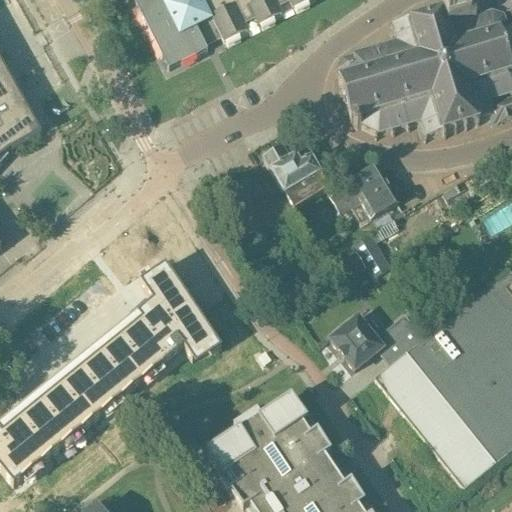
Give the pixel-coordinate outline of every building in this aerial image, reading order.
[(207,53),(202,42),(218,34),(224,47),(247,35),(244,29),(255,23),(258,29),(282,18),(278,11),(289,6),(293,12),(316,0),(315,0),(131,0),(168,73),(207,53)] [(352,60),(341,63),(337,74),(339,84),(338,84),(341,94),(339,93),(339,95),(341,96),(341,97),(342,97),(344,97),(349,96),(353,111),(349,113),(347,114),(346,115),(345,118),(347,119),(348,118),(351,127),(352,126),(354,130),(357,132),(361,131),(375,138),(374,141),(376,142),(378,139),(391,135),(392,139),(394,138),(393,135),(406,131),(407,134),(410,134),(409,130),(417,128),(420,141),(424,140),(425,141),(423,144),(425,145),(427,142),(442,137),(443,141),(446,141),(444,137),(453,134),(454,136),(456,136),(455,133),(464,131),(465,133),(467,132),(466,130),(475,127),(476,131),(491,127),(492,130),(511,124),(511,0),(500,0),(499,3),(496,4),(497,7),(473,14),(472,9),(464,5),(464,3),(461,3),(454,0),(452,0),(447,2),(443,9),(442,9),(441,5),(430,8),(429,7),(428,8),(419,11),(417,10),(416,12),(418,13),(420,19),(419,20),(420,22),(411,25),(410,20),(407,21),(409,25),(394,30),(390,28),(389,30),(392,32),(393,33),(389,34),(393,47),(385,50),(384,46),(381,47),(382,51),(370,54),(368,51),(366,52),(367,55),(354,59),(353,55),(351,56),(352,60)] [(0,63),(0,251),(1,251),(0,249),(0,167),(8,158),(6,156),(10,152),(11,154),(41,137),(0,63)] [(274,197),(221,230),(234,250),(235,251),(293,215),(329,194),(311,163),(295,173),(282,151),(262,163),(283,198),(277,202),(274,197)] [(489,168),(461,184),(468,195),(496,178),(489,168)] [(398,207),(376,170),(349,185),(350,188),(329,200),(340,218),(360,205),(371,223),(398,207)] [(362,255),(376,278),(394,267),(381,244),(362,255)] [(356,256),(328,273),(338,287),(365,270),(356,256)] [(0,474),(13,491),(183,352),(192,365),(218,348),(165,269),(140,287),(152,306),(136,319),(141,325),(2,438),(0,435),(0,474)] [(389,370),(373,382),(463,493),(464,492),(495,467),(511,453),(511,278),(508,274),(456,317),(423,343),(423,342),(389,370)] [(336,338),(329,344),(351,371),(354,375),(378,356),(389,370),(423,342),(420,338),(405,319),(375,343),(357,321),(351,326),(348,323),(333,335),(336,338)] [(271,363),(265,354),(258,359),(264,367),(271,363)] [(237,436),(206,457),(222,481),(221,482),(240,511),(367,511),(351,486),(348,488),(328,458),(331,456),(317,436),(310,440),(302,428),(307,425),(291,400),(260,421),(257,416),(233,431),(237,436)]
